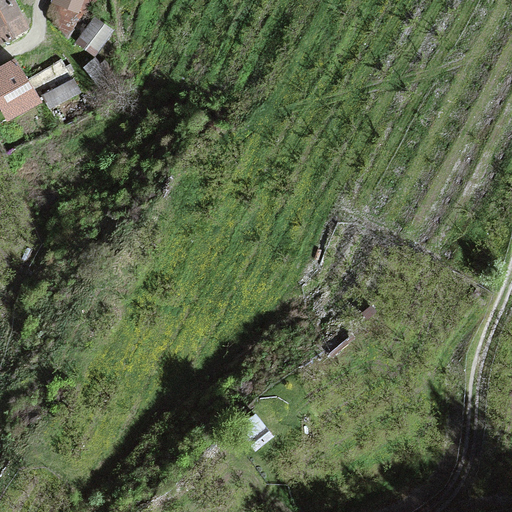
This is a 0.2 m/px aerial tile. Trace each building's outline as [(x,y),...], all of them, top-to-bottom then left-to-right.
[(0,0),(0,43),(26,30),(9,0),(0,0)] [(98,0),(56,0),(55,10),(91,19),(98,0)] [(98,17),(82,40),(106,58),(124,35),(98,17)] [(18,62),(0,70),(0,109),(6,121),(43,104),(18,62)] [(259,414),(243,429),(257,443),(273,429),(259,414)]
